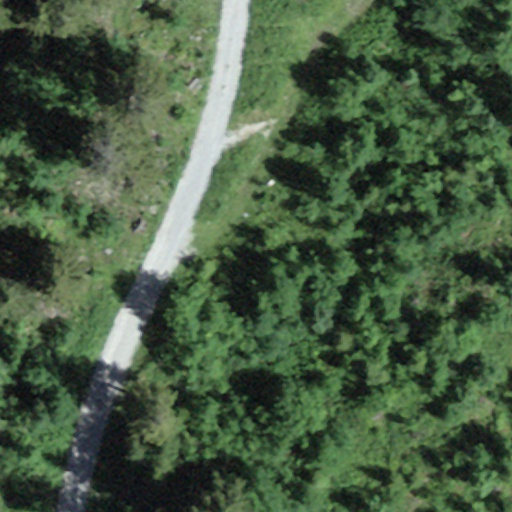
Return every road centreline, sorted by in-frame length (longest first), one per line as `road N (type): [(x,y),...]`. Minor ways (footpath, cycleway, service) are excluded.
road 1 (unclassified): [(65,511),(107,345),(173,231),(212,116),(233,0)]
road 2 (track): [(173,231),(247,189),(301,62),(347,0)]
